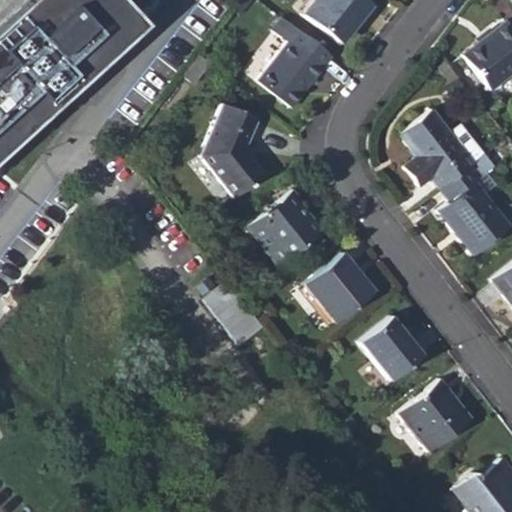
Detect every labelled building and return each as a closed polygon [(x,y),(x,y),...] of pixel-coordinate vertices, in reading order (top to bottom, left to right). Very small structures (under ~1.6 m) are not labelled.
[(0,144),(131,24),(108,0),(27,0),(0,25),(0,144)] [(0,144),(0,152),(139,25),(116,0),(25,0),(0,23),(0,25),(27,0),(108,0),(131,24),(0,144)] [(238,0),(231,9),(238,15),(250,0),(238,0)] [(355,21),(368,4),(362,0),(309,0),(299,14),(334,42),(352,18),(355,21)] [(287,108),(318,69),(328,56),(280,18),(270,32),(283,42),(253,82),(287,108)] [(503,20),(459,54),(487,90),(511,70),(511,22),(508,26),(503,20)] [(190,84),(206,63),(196,55),(179,75),(190,84)] [(241,150),(255,118),(219,104),(197,155),(231,198),(261,174),(241,150)] [(428,110),(397,135),(414,156),(400,167),(415,187),(428,177),(437,189),(470,164),(481,155),(458,127),(448,135),(428,110)] [(472,183),(480,176),(470,164),(437,189),(446,201),(434,210),(469,255),(507,227),(472,183)] [(294,208),(300,203),(290,189),(243,227),(274,266),(314,234),(294,208)] [(347,269),(350,267),(339,252),(300,283),(331,322),(370,291),(358,277),(356,279),(347,269)] [(511,310),(511,259),(487,279),(511,310)] [(347,269),(356,279),(358,277),(350,267),(347,269)] [(263,294),(250,278),(234,289),(248,306),(263,294)] [(386,381),(419,355),(387,316),(355,342),(386,381)] [(425,452),(468,418),(437,379),(393,413),(425,452)] [(465,511),(502,511),(511,504),(511,473),(499,457),(474,477),(482,487),(460,504),(465,511)] [(448,488),(460,504),(482,487),(474,477),(471,472),(448,488)]
